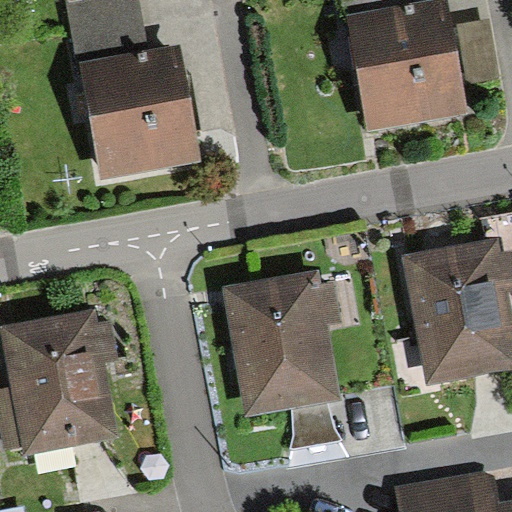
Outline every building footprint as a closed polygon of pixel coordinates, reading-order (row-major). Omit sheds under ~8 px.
[(71,0),(82,65),(147,54),(137,0),(71,0)] [(349,0),(353,18),(417,8),(415,0),(349,0)] [(417,8),(353,18),(371,126),(460,111),(442,3),(417,8)] [(147,54),(82,65),(100,172),(190,157),(172,50),(147,54)] [(483,246),(396,261),(418,385),(505,370),(492,294),(507,292),(501,259),(486,261),(483,246)] [(306,275),(219,291),(241,415),(328,399),(315,324),(330,321),(324,288),(309,291),(306,275)] [(85,312),(0,326),(0,341),(8,390),(0,391),(0,453),(105,435),(93,362),(108,359),(102,326),(88,329),(85,312)] [(511,511),(511,503),(489,507),(484,477),(393,492),(396,511),(511,511)]
